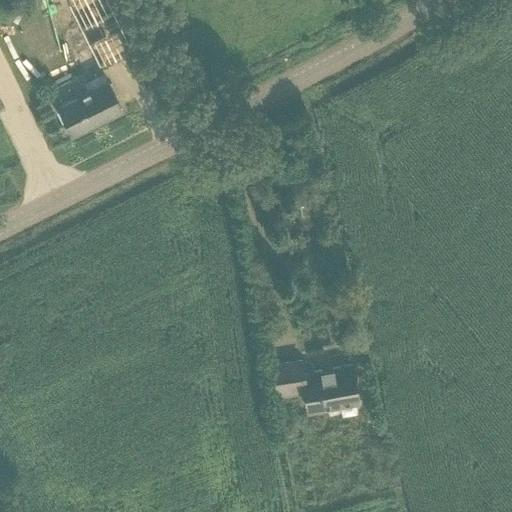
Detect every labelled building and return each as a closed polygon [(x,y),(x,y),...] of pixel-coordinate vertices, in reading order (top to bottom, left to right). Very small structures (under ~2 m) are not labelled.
[(4,10),(0,15),(0,20),(8,27),(15,18),(4,10)] [(81,28),(93,52),(101,70),(130,56),(110,14),(81,28)] [(92,90),(76,98),(58,107),(60,110),(56,112),(62,123),(65,121),(72,135),(122,110),(108,82),(107,83),(103,74),(88,81),(92,90)] [(319,227),(316,213),(295,217),(298,231),(319,227)] [(272,365),(275,385),(278,396),(303,392),(306,410),(358,402),(352,364),(303,373),(300,360),(272,365)]
